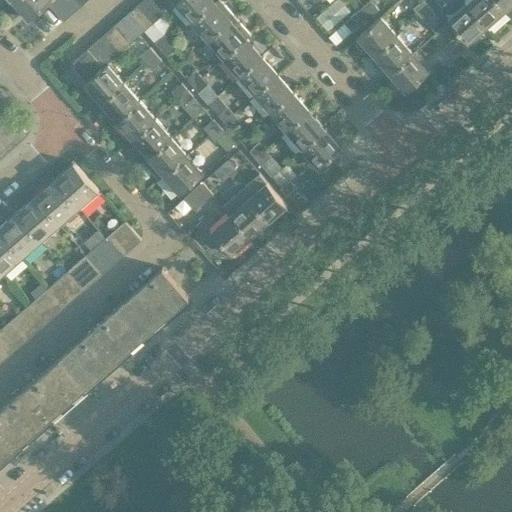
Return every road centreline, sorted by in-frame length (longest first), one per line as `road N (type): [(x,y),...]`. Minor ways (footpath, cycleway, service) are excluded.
road 1 (residential): [(0,509),(405,154)]
road 2 (residential): [(0,379),(162,237),(65,123)]
road 3 (residential): [(405,154),(274,0)]
road 4 (residential): [(405,154),(511,62)]
